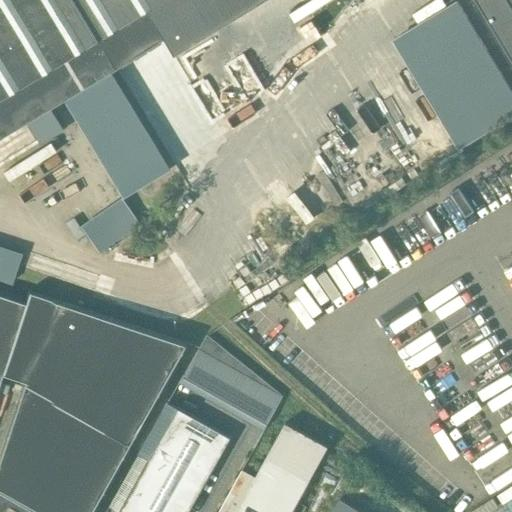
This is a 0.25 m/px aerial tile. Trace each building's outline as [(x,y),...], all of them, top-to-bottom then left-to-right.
[(0,0),(0,139),(28,122),(41,143),(65,129),(52,108),(65,100),(125,197),(172,169),(113,71),(117,68),(165,37),(175,54),(176,56),(268,0),(0,0)] [(511,116),(511,89),(457,0),(456,0),(393,39),(459,149),(511,116)] [(511,0),(475,0),(511,60),(511,0)] [(82,225),(100,252),(141,224),(123,197),(82,225)] [(325,294),(445,234),(437,219),(446,215),(439,199),(359,239),(363,246),(301,277),(307,290),(316,286),(319,291),(322,289),(325,294)] [(0,279),(11,284),(22,253),(0,245),(0,279)] [(24,303),(1,373),(24,381),(0,453),(0,488),(41,511),(92,511),(187,344),(28,292),(24,303)] [(0,376),(1,373),(24,303),(0,294),(0,376)] [(402,347),(432,331),(419,308),(389,324),(402,347)] [(179,371),(255,431),(284,394),(208,334),(179,371)] [(188,511),(230,437),(168,402),(139,454),(149,460),(119,511),(188,511)] [(293,511),(328,448),(328,447),(328,446),(285,422),(255,476),(243,470),(219,511),(293,511)] [(481,511),(511,511),(511,483),(478,507),(481,511)] [(34,511),(0,492),(0,511),(34,511)] [(363,511),(340,499),(332,511),(363,511)]
